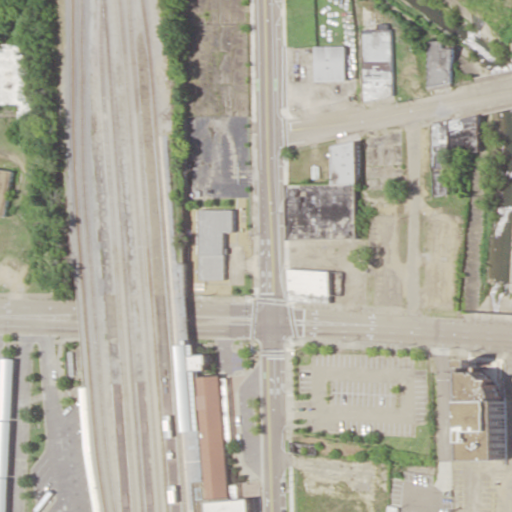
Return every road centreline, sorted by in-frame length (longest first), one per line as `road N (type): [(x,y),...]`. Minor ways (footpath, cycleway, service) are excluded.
road 1 (tertiary): [(266,320),(269,0)]
road 2 (secondary): [(511,334),(266,320)]
road 3 (residential): [(487,95),(273,134)]
road 4 (residential): [(414,113),(412,329)]
road 5 (tertiary): [(271,511),(266,320)]
